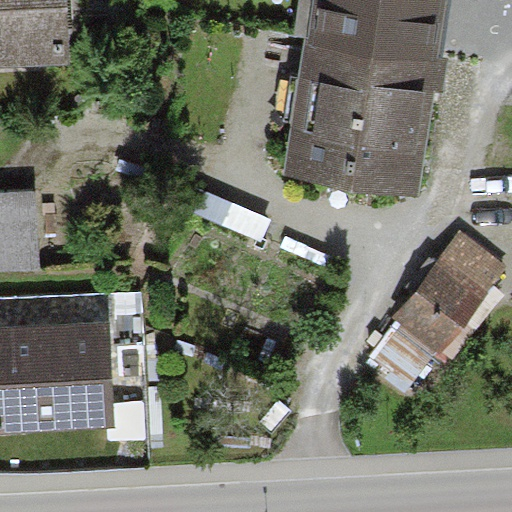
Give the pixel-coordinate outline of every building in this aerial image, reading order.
[(63,0),(0,0),(0,56),(65,54),(63,0)] [(437,0),(313,0),(293,150),(414,167),(437,0)] [(33,200),(0,201),(0,269),(36,268),(33,200)] [(511,263),(464,225),(361,352),(408,390),(511,263)] [(106,314),(0,319),(0,422),(111,416),(106,314)]
